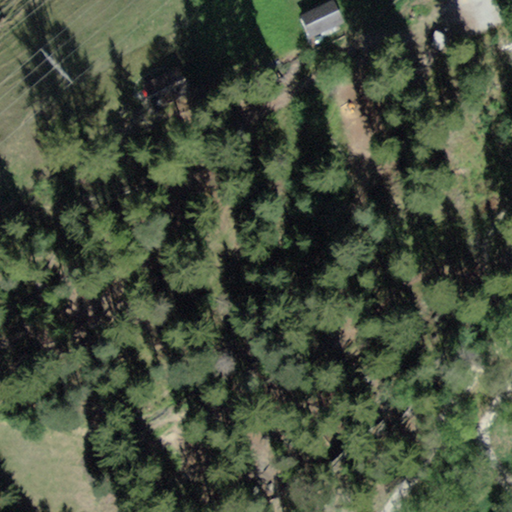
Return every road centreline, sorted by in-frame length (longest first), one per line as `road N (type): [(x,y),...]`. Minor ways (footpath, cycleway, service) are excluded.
road 1 (track): [(412,39),(298,86),(210,154),(148,259),(63,319),(0,335)]
road 2 (track): [(345,511),(461,361),(511,330)]
road 3 (track): [(511,506),(484,437),(511,383)]
